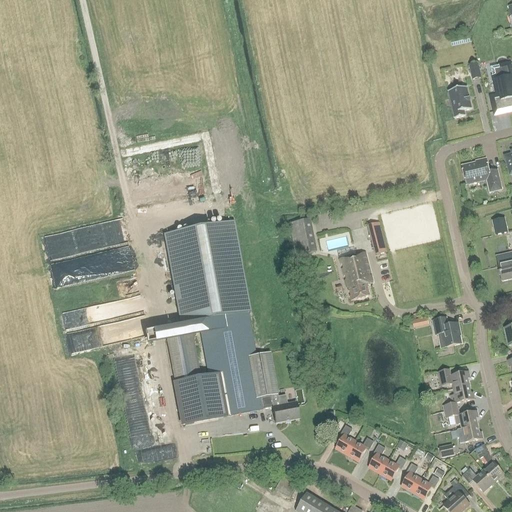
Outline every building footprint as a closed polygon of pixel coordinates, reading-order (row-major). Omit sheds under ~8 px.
[(494,118),(511,113),(511,67),(511,62),(490,67),(492,77),(491,77),(495,95),(489,97),(494,118)] [(477,64),(468,65),(471,80),(480,78),(477,64)] [(465,117),(464,112),(472,110),(466,88),(448,92),(454,119),(465,117)] [(466,185),(487,180),(490,193),(501,190),(497,172),(489,174),(485,160),(476,162),(476,164),(462,168),(466,185)] [(317,252),(310,220),(289,224),(295,256),(317,252)] [(493,222),(497,238),(509,235),(505,220),(493,222)] [(192,324),(180,326),(165,328),(183,426),(265,410),(273,408),(276,424),(299,419),(296,404),(287,406),(285,396),(276,398),(275,396),(278,395),(270,353),(254,356),(246,313),(251,312),(234,222),(164,235),(180,326),(200,322),(210,377),(201,379),(192,324)] [(386,253),(378,223),(367,226),(374,256),(386,253)] [(367,285),(373,284),(365,254),(340,261),(348,288),(352,301),(370,297),(367,285)] [(502,282),(511,279),(511,262),(498,265),(502,282)] [(75,284),(73,269),(58,271),(60,286),(75,284)] [(66,314),(69,328),(127,317),(126,311),(131,310),(130,307),(145,304),(144,299),(66,314)] [(421,328),(428,326),(426,318),(419,320),(421,328)] [(440,350),(461,345),(460,337),(461,337),(458,324),(448,327),(446,318),(431,322),(434,336),(437,336),(440,350)] [(80,350),(115,342),(114,338),(106,339),(103,325),(82,330),(85,344),(79,345),(80,350)] [(453,390),(469,387),(468,381),(470,380),(469,373),(451,376),(450,371),(438,373),(441,388),(452,386),(453,390)] [(124,390),(143,385),(140,375),(121,380),(124,390)] [(446,413),(458,410),(457,404),(475,400),(473,393),(471,393),(469,387),(453,390),(454,396),(450,397),(452,405),(444,406),(446,413)] [(462,430),(478,426),(476,419),(479,419),(477,412),(459,416),(458,410),(446,413),(447,419),(455,417),(456,426),(461,425),(462,430)] [(478,426),(462,430),(457,431),(461,445),(483,440),(482,433),(479,434),(478,426)] [(347,457),(355,443),(348,439),(353,431),(346,427),(341,436),(343,438),(336,451),(347,457)] [(355,443),(347,457),(358,463),(366,450),(369,452),(374,444),(367,440),(363,447),(355,443)] [(438,448),(441,459),(453,456),(451,445),(438,448)] [(380,476),(388,462),(381,458),(385,450),(379,446),(374,455),(376,456),(369,469),(380,476)] [(483,472),(494,485),(504,475),(493,463),(484,446),(475,451),(480,460),(487,469),(483,472)] [(388,462),(380,476),(391,482),(399,469),(401,471),(406,462),(400,459),(395,466),(388,462)] [(413,495),(421,481),(413,477),(418,469),(412,465),(407,474),(409,475),(402,489),(413,495)] [(494,485),(483,472),(477,478),(470,470),(468,472),(465,468),(461,472),(464,475),(462,477),(469,485),(473,482),(483,494),(494,485)] [(446,478),(448,472),(439,469),(437,475),(446,478)] [(290,499),(299,484),(284,475),(275,492),(290,499)] [(421,481),(413,495),(424,501),(431,488),(435,490),(440,482),(433,478),(428,485),(421,481)] [(447,511),(462,511),(469,506),(462,498),(467,494),(459,484),(444,497),(449,502),(443,507),(447,511)] [(333,511),(307,496),(296,511),(333,511)]
